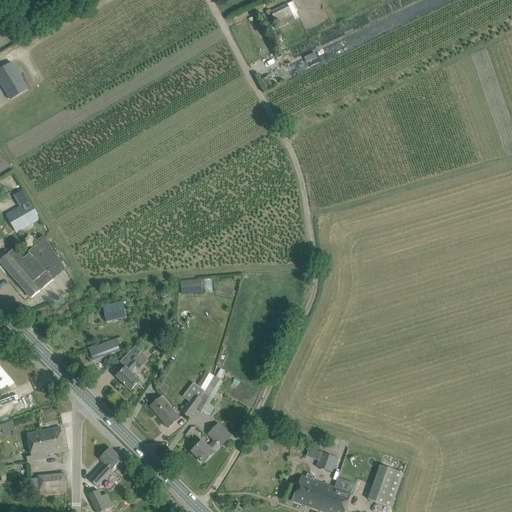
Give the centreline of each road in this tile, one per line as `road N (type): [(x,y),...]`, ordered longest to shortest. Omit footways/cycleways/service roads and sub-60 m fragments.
road 1 (track): [(198,507),(257,410),(315,281),(293,151),(227,37)]
road 2 (tertiary): [(203,511),(89,399)]
road 3 (tertiary): [(89,399),(0,310)]
